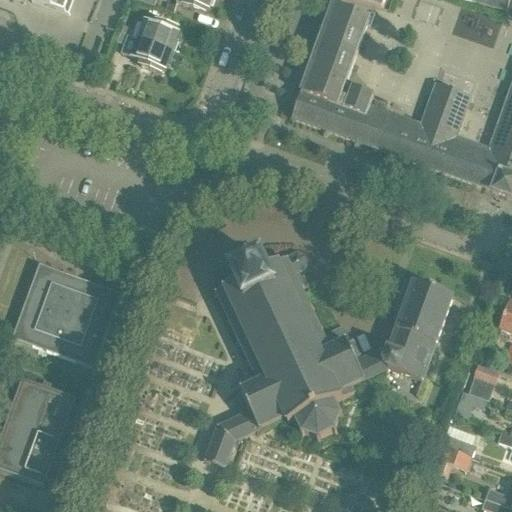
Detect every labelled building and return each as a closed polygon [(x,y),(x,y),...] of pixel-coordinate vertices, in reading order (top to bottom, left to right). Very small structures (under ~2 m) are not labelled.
[(19,0),(24,1),(32,4),(69,18),(70,16),(64,13),(67,3),(68,3),(68,0),(19,0)] [(175,0),(178,1),(177,5),(204,15),(206,11),(208,12),(210,7),(213,8),(215,0),(175,0)] [(344,0),(382,11),(385,0),(463,0),(506,13),(510,0),(344,0)] [(422,128),(370,109),(374,98),(346,88),(370,21),(334,8),(305,88),(307,89),(305,95),(302,94),(293,122),(477,188),(479,186),(486,189),(486,191),(511,200),(511,92),(491,151),(457,139),(472,99),(437,87),(422,128)] [(146,25),(139,45),(173,58),(179,43),(176,42),(178,36),(176,35),(177,31),(158,24),(156,28),(146,25)] [(123,28),(120,38),(132,42),(135,32),(123,28)] [(132,42),(120,38),(118,44),(130,48),(132,42)] [(173,58),(139,45),(133,61),(143,65),(141,69),(161,76),(163,72),(165,73),(167,67),(170,68),(173,58)] [(205,464),(205,465),(210,467),(212,460),(224,465),(222,471),(227,473),(227,472),(225,471),(235,444),(286,420),(289,427),(297,423),(302,434),(300,437),(302,439),(305,436),(317,441),(318,441),(318,445),(321,445),(321,441),(333,435),(336,438),(338,435),(335,433),(340,420),(344,420),(343,417),(340,417),(334,406),(355,396),(352,389),(388,372),(421,384),(420,388),(418,388),(416,395),(417,395),(416,398),(417,399),(453,299),(407,282),(406,284),(408,284),(396,316),(403,319),(397,334),(399,336),(397,341),(395,340),(392,349),(362,363),(353,343),(350,344),(343,329),(323,339),(320,334),(324,332),(323,330),(319,332),(311,314),(315,312),(313,309),(309,311),(301,293),(308,290),(301,275),(305,273),(307,266),(304,260),(298,258),(268,272),(263,261),(255,265),(254,262),(256,257),(255,256),(253,262),(252,262),(252,266),(242,271),(239,268),(238,268),(233,266),(233,268),(238,270),(239,272),(232,276),(237,287),(214,297),(215,300),(219,298),(231,323),(227,325),(228,328),(232,326),(240,344),(236,346),(238,348),(241,346),(250,364),(246,366),(247,369),(251,367),(260,386),(237,397),(246,417),(220,430),(207,464),(205,464)] [(15,341),(94,370),(120,298),(87,286),(74,281),(41,269),(40,271),(15,341)] [(500,333),(511,337),(511,306),(510,306),(500,333)] [(479,369),(468,397),(489,404),(499,377),(479,369)] [(0,448),(0,474),(29,484),(44,490),(76,403),(23,384),(0,448)] [(94,404),(106,409),(112,391),(101,387),(94,404)] [(511,429),(505,427),(502,436),(511,439),(511,429)] [(511,439),(502,436),(499,446),(511,450),(511,439)] [(456,440),(453,450),(479,459),(483,449),(456,440)] [(438,477),(448,480),(452,469),(467,474),(472,461),(447,452),(438,477)] [(487,504),(509,511),(511,511),(511,486),(506,499),(489,493),(486,504),(487,504)]
